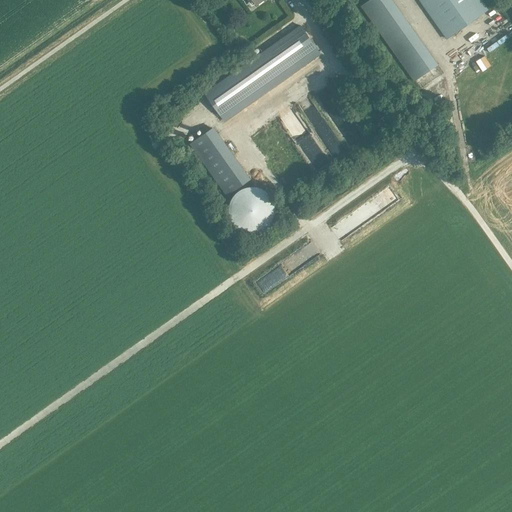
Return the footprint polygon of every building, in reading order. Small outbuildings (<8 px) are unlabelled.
[(386,42),(414,81),(437,65),(415,32),(410,25),(391,0),(370,0),(361,6),(386,42)] [(419,0),(446,39),(488,10),(480,0),(419,0)] [(300,26),(205,93),(224,121),(319,53),(300,26)] [(511,71),(505,62),(500,66),(511,82),(511,71)] [(439,91),(443,84),(437,81),(434,87),(439,91)] [(282,117),(293,133),(302,126),(291,110),(282,117)] [(345,133),(341,135),(347,146),(356,141),(343,116),(338,119),(345,133)] [(275,124),(265,130),(288,166),(286,168),(290,175),(303,167),(284,138),(280,141),(276,134),(279,132),(275,124)] [(329,126),(316,134),(330,157),(343,149),(329,126)] [(249,180),(212,128),(190,144),(227,196),(249,180)] [(262,167),(265,177),(272,175),(269,165),(262,167)] [(388,186),(365,201),(373,212),(396,197),(388,186)] [(230,202),(230,204),(229,206),(229,208),(229,211),(229,213),(230,216),(230,218),(231,220),(232,222),(234,224),(235,226),(237,228),(239,229),(241,231),(243,232),(246,232),(248,233),(250,233),(253,233),(255,233),(258,233),(260,232),(262,231),(264,230),(266,229),(268,227),(270,225),(271,223),(273,221),(273,220),(274,218),(275,216),(275,213),(275,211),(275,208),(275,206),(275,204),(274,201),(273,199),(271,197),(270,195),(268,193),(266,192),(264,190),(262,189),(260,188),(258,188),(255,187),(253,187),(250,187),(248,187),(246,188),(243,189),(241,190),(239,191),(237,192),(235,194),(234,196),(232,198),(231,200),(230,202)] [(362,203),(331,226),(341,238),(371,215),(362,203)]
